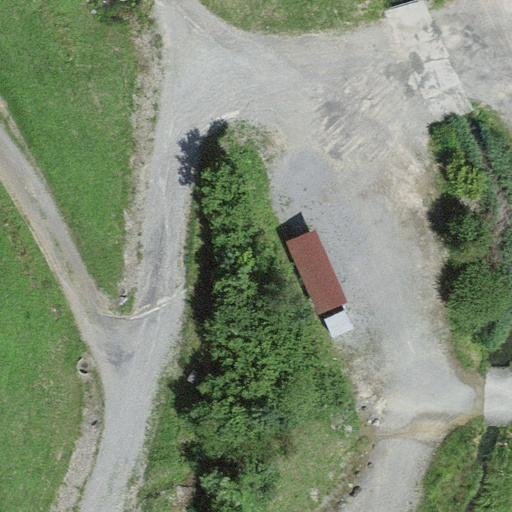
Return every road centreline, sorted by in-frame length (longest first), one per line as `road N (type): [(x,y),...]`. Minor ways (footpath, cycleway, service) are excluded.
road 1 (track): [(79,511),(132,357),(207,67),(511,37)]
road 2 (track): [(132,357),(78,286),(0,138)]
